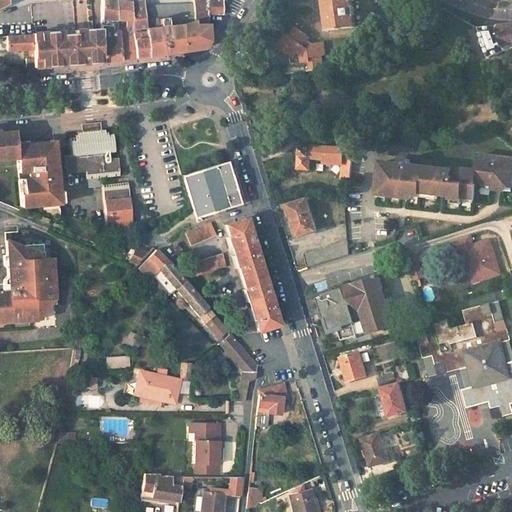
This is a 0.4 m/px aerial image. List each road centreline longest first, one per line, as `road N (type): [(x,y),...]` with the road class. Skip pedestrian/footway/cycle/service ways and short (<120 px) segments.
road 1 (residential): [(221,92),(305,343)]
road 2 (residential): [(0,124),(169,103),(196,87)]
road 3 (secondary): [(193,76),(0,91)]
road 4 (residential): [(305,343),(355,511)]
